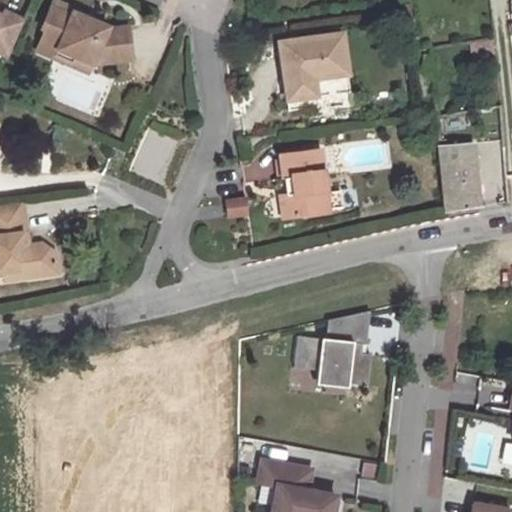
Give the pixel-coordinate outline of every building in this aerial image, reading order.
[(53,2),(48,11),(67,18),(70,14),(71,9),(53,2)] [(58,53),(90,66),(91,64),(96,67),(130,62),(126,29),(109,31),(70,14),(67,18),(48,11),(40,30),(44,32),(35,52),(55,61),(58,53)] [(0,52),(6,56),(22,20),(4,12),(1,17),(0,16),(0,52)] [(342,34),(277,43),(287,111),(317,107),(315,98),(305,98),(303,82),(347,75),(342,34)] [(86,74),(90,66),(58,53),(55,61),(86,74)] [(498,141),(478,143),(480,177),(500,176),(498,141)] [(472,144),(439,148),(445,212),(478,206),(472,144)] [(289,194),(285,195),(280,195),(282,219),(327,212),(319,149),(280,154),(282,178),(291,176),(292,189),(289,194)] [(282,178),(285,195),(289,194),(292,189),(291,176),(282,178)] [(246,197),(225,199),(227,217),(248,215),(246,197)] [(21,205),(0,207),(0,272),(14,271),(24,279),(55,276),(53,255),(41,243),(21,245),(20,235),(25,234),(21,205)] [(14,271),(0,272),(0,277),(1,283),(24,279),(14,271)] [(323,345),(294,342),(291,372),(345,378),(344,387),(364,389),(368,357),(358,356),(359,348),(363,348),(368,317),(325,327),(323,345)] [(511,444),(506,443),(501,463),(511,465),(511,444)] [(308,473),(259,464),(255,486),(273,490),(269,511),(330,511),(332,499),(304,494),(308,473)]
